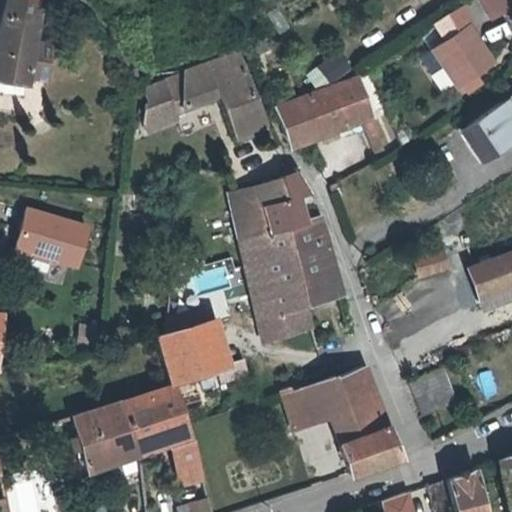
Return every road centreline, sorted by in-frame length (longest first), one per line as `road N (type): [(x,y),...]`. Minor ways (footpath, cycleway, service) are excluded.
road 1 (residential): [(417,465),(315,173),(296,160)]
road 2 (residential): [(284,511),(417,465)]
